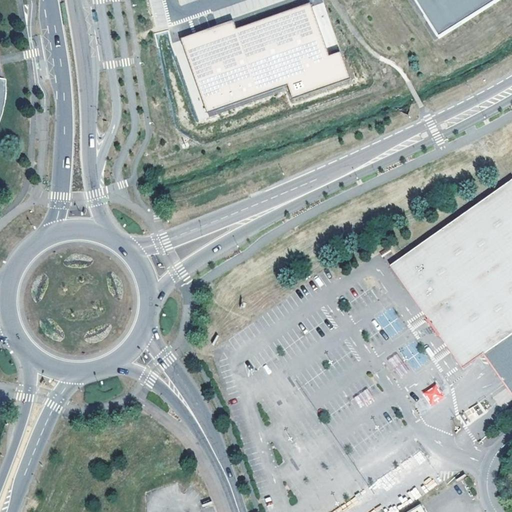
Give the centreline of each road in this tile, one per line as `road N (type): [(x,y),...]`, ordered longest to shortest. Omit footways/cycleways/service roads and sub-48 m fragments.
road 1 (primary): [(511,90),(282,204)]
road 2 (primary): [(50,0),(65,117),(51,235)]
road 3 (unclassified): [(92,179),(116,112),(100,0)]
road 4 (primary): [(92,179),(73,0)]
road 5 (primary): [(150,303),(180,270),(282,204)]
road 6 (primary): [(282,204),(129,251)]
road 7 (primary): [(10,511),(73,374)]
road 8 (primary): [(32,357),(0,482)]
